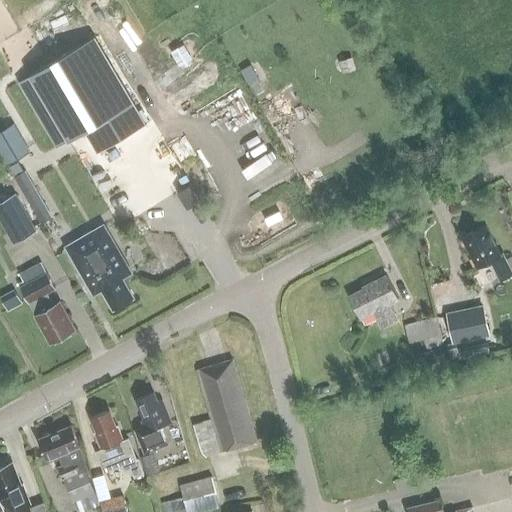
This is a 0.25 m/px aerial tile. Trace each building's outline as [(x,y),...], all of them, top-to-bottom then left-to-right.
[(70,140),(71,142),(81,136),(87,132),(100,152),(142,127),(91,39),(31,75),(70,140)] [(187,53),(170,66),(175,75),(194,62),(187,53)] [(12,124),(0,130),(0,153),(7,165),(28,152),(12,124)] [(179,131),(165,139),(195,190),(209,182),(179,131)] [(81,136),(71,142),(70,140),(66,143),(66,142),(42,156),(68,198),(105,175),(81,136)] [(24,171),(14,177),(40,222),(50,216),(24,171)] [(197,202),(188,187),(176,194),(185,209),(197,202)] [(0,201),(0,220),(13,244),(37,230),(15,192),(0,201)] [(102,225),(65,247),(93,295),(101,290),(112,309),(132,297),(121,278),(130,273),(102,225)] [(511,273),(502,254),(499,255),(483,226),(461,238),(477,268),(489,262),(498,281),(511,273)] [(17,283),(19,287),(49,342),(73,329),(58,301),(53,304),(46,292),(54,288),(40,262),(17,274),(21,281),(17,283)] [(397,320),(389,305),(396,302),(384,277),(368,285),(369,287),(349,297),(359,317),(372,311),(381,328),(397,320)] [(447,315),(453,341),(453,342),(455,342),(488,335),(482,307),(447,315)] [(423,349),(443,344),(435,317),(403,326),(407,342),(420,338),(423,349)] [(422,366),(441,361),(438,350),(419,355),(422,366)] [(201,453),(205,455),(255,440),(232,358),(195,369),(210,418),(193,425),(201,453)] [(166,444),(159,426),(170,421),(161,399),(157,401),(153,392),(135,399),(143,420),(141,420),(146,433),(137,436),(143,453),(166,444)] [(134,477),(144,474),(137,458),(136,459),(128,438),(123,440),(117,426),(114,427),(108,410),(91,417),(96,432),(94,433),(100,449),(95,451),(104,472),(118,467),(133,475),(134,477)] [(41,433),(39,437),(40,438),(38,438),(47,460),(59,455),(63,466),(58,467),(63,480),(65,480),(74,503),(95,494),(86,471),(89,470),(80,447),(72,425),(50,434),(50,433),(46,432),(41,433)] [(161,472),(154,453),(139,458),(146,477),(161,472)] [(11,463),(0,467),(0,509),(5,507),(6,511),(31,511),(28,498),(23,484),(20,485),(11,463)] [(212,477),(179,484),(185,511),(200,511),(219,508),(212,477)] [(127,511),(123,496),(100,503),(102,511),(127,511)] [(470,511),(470,508),(451,511),(440,511),(438,499),(405,507),(406,511),(470,511)]
